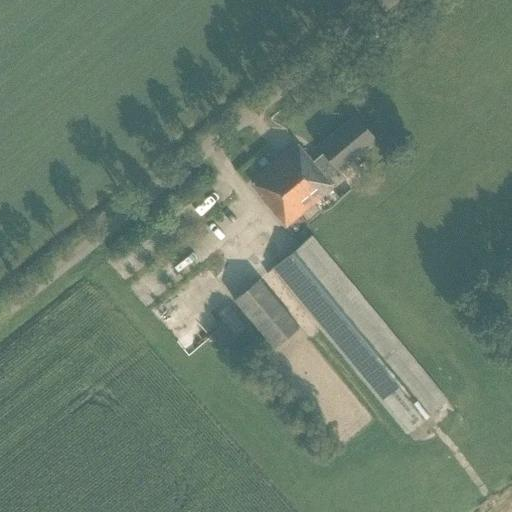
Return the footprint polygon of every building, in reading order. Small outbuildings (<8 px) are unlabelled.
[(260,196),(285,227),(297,217),(333,187),(325,177),(336,168),(338,170),(376,139),(356,115),(319,147),(324,153),(313,162),(297,143),(251,181),(262,194),(260,196)] [(301,245),(271,269),(407,433),(447,400),(311,236),(301,245)] [(259,279),(234,300),(274,347),(299,327),(259,279)] [(247,327),(228,305),(217,315),(236,337),(247,327)] [(223,324),(210,335),(216,342),(229,332),(223,324)]
